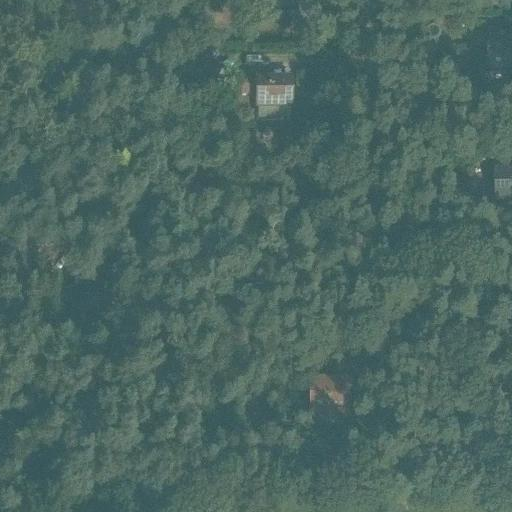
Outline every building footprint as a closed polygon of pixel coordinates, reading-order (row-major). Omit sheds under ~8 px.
[(69,0),(68,32),(103,33),(103,0),(69,0)] [(283,32),(283,0),(253,0),(254,33),(283,32)] [(492,73),(511,72),(511,36),(491,37),(492,73)] [(259,117),(293,116),(292,80),(257,82),(259,117)] [(70,191),(106,192),(107,154),(71,153),(70,191)] [(501,212),(511,211),(511,170),(501,170),(501,212)] [(82,345),(110,347),(113,300),(85,299),(82,345)] [(318,422),(356,425),(358,387),(320,385),(318,422)]
